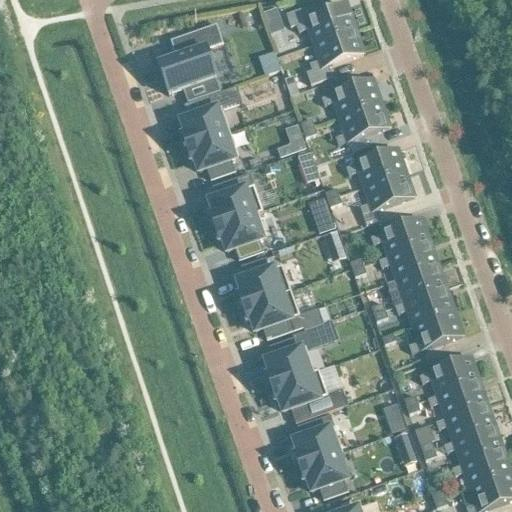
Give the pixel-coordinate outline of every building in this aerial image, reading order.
[(308,13),(287,20),(291,33),(296,31),(299,38),(309,34),(315,50),(355,36),(346,12),(312,24),(308,13)] [(277,14),(264,19),(266,26),(280,22),(277,14)] [(207,55),(224,49),(217,30),(170,46),(177,64),(159,70),(169,100),(217,84),(207,55)] [(363,59),(355,36),(315,50),(320,66),(310,69),(312,76),(307,78),(311,90),(333,83),(329,71),(363,59)] [(265,79),(281,74),(278,65),(262,70),(265,79)] [(381,109),(372,85),(332,99),(333,100),(322,104),(324,111),(335,107),(341,123),(381,109)] [(297,88),(288,91),(291,100),(300,97),(297,88)] [(189,125),(182,127),(187,140),(184,141),(188,153),(230,138),(221,113),(242,106),(237,91),(184,109),(189,125)] [(389,133),(381,109),(341,123),(346,139),(336,143),(338,150),(349,147),(389,133)] [(303,136),(315,132),(312,125),(301,129),(303,136)] [(317,139),(315,132),(303,136),(306,143),(317,139)] [(230,138),(188,153),(192,165),(195,164),(199,177),(208,174),(212,186),(235,177),(231,166),(239,163),(230,138)] [(291,148),(277,152),(280,161),(294,157),(291,148)] [(405,179),(397,155),(357,169),(357,170),(346,173),(349,181),(360,177),(365,193),(405,179)] [(312,166),(309,157),(298,161),(301,170),(312,166)] [(261,172),(258,163),(248,167),(252,176),(261,172)] [(414,203),(405,179),(365,193),(371,209),(360,213),(363,220),(373,216),(374,217),(375,216),(414,203)] [(218,204),(210,207),(215,220),(212,221),(216,233),(259,219),(263,217),(250,180),(214,193),(218,204)] [(325,198),(328,206),(339,202),(337,194),(325,198)] [(319,236),(335,231),(325,202),(309,207),(319,236)] [(342,209),(339,202),(328,206),(331,213),(342,209)] [(373,216),(363,220),(367,231),(379,227),(375,216),(374,217),(373,216)] [(259,219),(216,233),(220,245),(223,244),(228,257),(236,254),(240,266),(263,257),(259,246),(267,243),(259,219)] [(430,248),(421,225),(381,239),(382,239),(371,243),(373,250),(384,247),(390,262),(430,248)] [(337,235),(323,240),(332,266),(346,261),(337,235)] [(430,248),(390,262),(379,266),(382,273),(392,270),(398,285),(438,271),(430,248)] [(350,268),(353,276),(364,272),(361,264),(350,268)] [(246,284),(238,287),(243,300),(240,301),(244,313),(291,297),(282,272),(270,276),(266,265),(242,273),(246,284)] [(438,271),(398,285),(387,289),(390,297),(400,293),(406,308),(446,294),(438,271)] [(367,279),(364,272),(353,276),(355,283),(367,279)] [(446,294),(406,308),(395,312),(398,320),(409,316),(414,332),(454,318),(446,294)] [(291,297),(244,313),(248,325),(251,324),(256,337),(264,334),(268,346),(291,337),(287,326),(300,322),(291,297)] [(372,313),(374,320),(385,316),(383,309),(372,313)] [(388,323),(385,316),(374,320),(377,327),(388,323)] [(462,342),(454,318),(414,332),(420,348),(409,351),(412,359),(422,355),(423,356),(462,342)] [(385,350),(396,347),(394,339),(382,343),(385,350)] [(275,364),(267,367),(271,380),(268,381),(272,393),(315,378),(306,353),(298,356),(294,345),(271,353),(275,364)] [(479,387),(470,363),(430,377),(431,378),(420,382),(422,389),(433,385),(439,401),(479,387)] [(327,400),(319,376),(315,378),(272,393),(277,405),(279,404),(284,417),(291,414),(296,429),(348,411),(342,395),(327,400)] [(479,387),(439,401),(428,405),(431,412),(441,409),(447,424),(487,410),(479,387)] [(407,412),(418,408),(416,401),(404,405),(407,412)] [(398,408),(384,412),(388,427),(403,422),(398,408)] [(409,420),(421,416),(418,408),(407,412),(409,420)] [(487,410),(447,424),(436,428),(439,435),(450,432),(455,447),(495,433),(487,410)] [(296,461),(300,473),(338,460),(342,458),(334,433),(330,422),(298,433),(302,444),(294,447),(299,460),(296,461)] [(495,433),(455,447),(444,451),(447,459),(458,455),(463,470),(503,456),(495,433)] [(394,442),(400,458),(414,453),(408,437),(394,442)] [(421,451),(423,459),(434,455),(432,447),(421,451)] [(437,462),(434,455),(423,459),(426,466),(437,462)] [(503,456),(463,470),(452,474),(455,482),(466,478),(471,494),(511,480),(503,456)] [(347,485),(338,460),(300,473),(305,485),(308,484),(312,497),(321,494),(325,505),(347,497),(343,486),(347,485)] [(495,511),(511,506),(511,482),(511,480),(471,494),(477,509),(469,511),(495,511)] [(434,507),(445,503),(443,496),(432,499),(434,507)] [(442,511),(448,510),(445,503),(434,507),(436,511),(442,511)]
